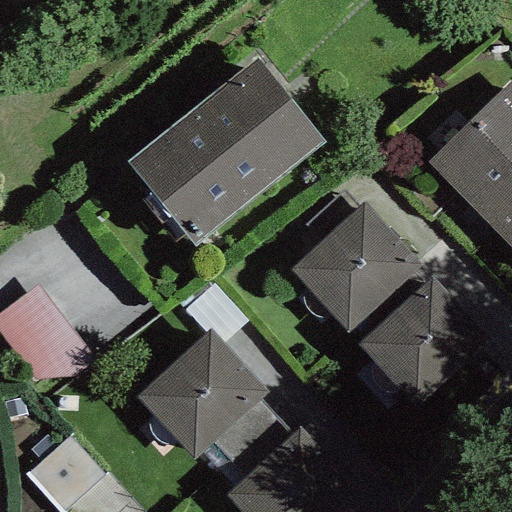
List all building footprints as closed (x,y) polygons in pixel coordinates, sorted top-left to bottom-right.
[(323,143),(255,59),(125,162),(195,246),(323,143)] [(511,81),(427,162),(511,249),(511,81)] [(289,272),(346,333),(421,264),(363,203),(289,272)] [(356,345),(414,406),(489,335),(431,274),(356,345)] [(223,343),(248,321),(214,283),(182,312),(203,334),(210,328),(223,343)] [(36,285),(0,312),(0,337),(43,396),(91,360),(36,285)] [(212,444),(241,473),(287,430),(261,400),(268,393),(223,343),(210,328),(203,334),(135,400),(195,460),(212,444)] [(24,415),(21,400),(3,404),(6,419),(24,415)] [(332,511),(355,491),(297,429),(226,495),(242,511),(332,511)] [(57,511),(66,511),(106,476),(72,437),(57,449),(41,464),(25,476),(57,511)] [(57,449),(47,437),(30,452),(41,464),(57,449)]
